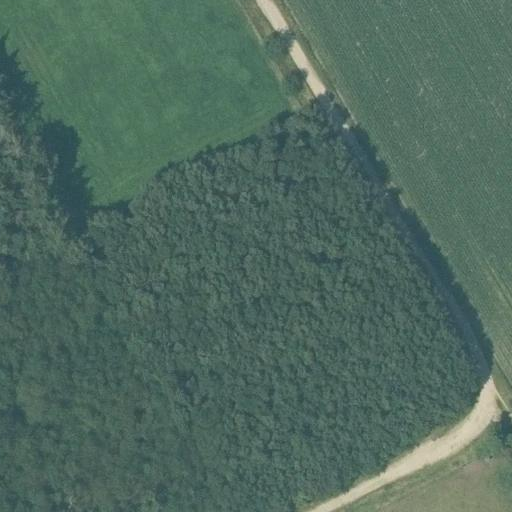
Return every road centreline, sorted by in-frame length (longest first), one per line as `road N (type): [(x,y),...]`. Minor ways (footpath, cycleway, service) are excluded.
road 1 (track): [(480,371),(262,0)]
road 2 (track): [(309,511),(451,437),(468,420),(480,371)]
